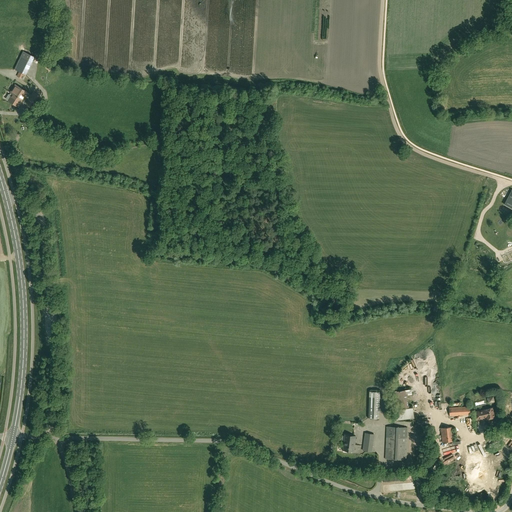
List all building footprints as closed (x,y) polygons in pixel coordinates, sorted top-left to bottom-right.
[(22,75),(25,76),(25,74),(26,75),(35,57),(24,51),(15,69),(19,71),(17,76),(21,78),(22,75)] [(6,98),(8,100),(18,107),(24,98),(27,93),(28,92),(15,84),(10,92),(12,93),(11,95),(9,94),(6,98)] [(31,95),(27,93),(24,98),(28,100),(25,103),(33,109),(41,97),(33,92),(31,95)] [(221,216),(217,222),(224,227),(228,221),(221,216)] [(406,391),(410,407),(414,406),(411,390),(406,391)] [(369,393),(369,419),(379,419),(380,393),(369,393)] [(470,415),(470,407),(449,408),(449,416),(470,415)] [(480,411),(475,411),(475,419),(481,418),(484,418),(483,417),(485,417),(486,419),(490,418),(491,419),(492,419),(493,418),(495,417),(492,407),(488,409),(487,408),(486,408),(485,409),(484,410),(480,411)] [(395,410),(396,421),(414,419),(413,409),(395,410)] [(387,426),(385,459),(406,460),(407,427),(387,426)] [(441,428),(442,442),(454,441),(452,427),(441,428)] [(365,433),(363,450),(372,452),(374,434),(365,433)] [(344,442),(355,444),(356,436),(345,434),(344,442)] [(354,452),(355,444),(344,442),(343,450),(354,452)]
